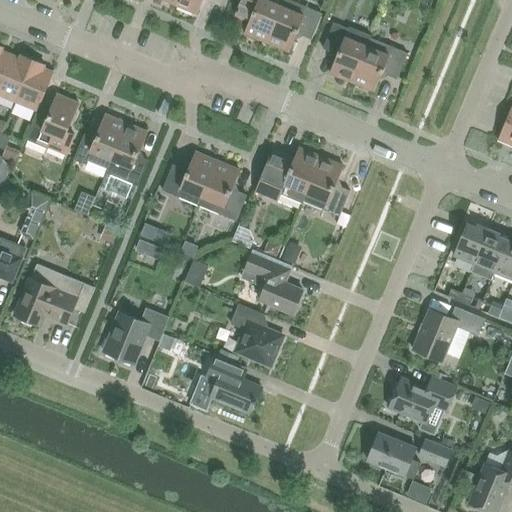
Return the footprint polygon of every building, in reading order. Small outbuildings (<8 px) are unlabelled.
[(202,0),(178,0),(176,5),(197,14),(202,0)] [(241,0),(238,9),(235,17),(250,23),(245,34),(267,43),(282,6),(272,2),(272,0),(241,0)] [(297,33),(312,40),(323,14),(307,7),(289,0),(284,0),(282,6),(267,43),(289,52),(297,33)] [(334,23),(323,49),(338,55),(330,74),(352,83),(368,46),(371,38),(371,37),(351,28),(350,30),(334,23)] [(368,46),(352,83),(374,92),(382,73),(397,79),(408,54),(371,38),(368,46)] [(4,48),(0,46),(0,81),(11,55),(2,51),(4,48)] [(0,81),(0,95),(16,102),(33,60),(21,55),(20,58),(11,55),(0,81)] [(46,65),(33,60),(16,102),(38,111),(54,72),(44,68),(46,65)] [(36,114),(26,140),(68,157),(78,134),(68,130),(79,103),(58,94),(48,118),(36,114)] [(511,107),(498,140),(511,146),(511,107)] [(85,134),(74,160),(86,165),(88,160),(108,169),(127,123),(106,115),(96,139),(85,134)] [(0,125),(0,130),(12,136),(18,124),(4,118),(0,125)] [(126,181),(138,186),(149,160),(138,156),(148,132),(127,123),(108,169),(106,173),(126,181)] [(11,138),(3,135),(0,141),(0,147),(6,150),(11,138)] [(303,201),(306,194),(322,157),(300,148),(295,159),(273,150),(255,192),(278,202),(282,194),(302,203),(303,201)] [(173,165),(163,190),(179,197),(199,206),(218,161),(196,152),(188,171),(173,165)] [(0,155),(0,184),(3,186),(10,168),(0,155)] [(511,161),(494,155),(491,165),(509,171),(511,162),(511,161)] [(344,166),(322,157),(306,194),(303,201),(340,217),(351,191),(336,185),(344,166)] [(236,221),(247,195),(232,189),(240,170),(218,161),(199,206),(220,215),(236,221)] [(35,239),(51,200),(32,192),(25,208),(30,210),(21,233),(35,239)] [(454,256),(475,265),(489,230),(477,225),(476,227),(467,223),(454,256)] [(146,225),(141,237),(152,242),(157,229),(146,225)] [(108,228),(102,242),(112,246),(118,232),(108,228)] [(240,228),(234,243),(250,249),(254,240),(250,232),(240,228)] [(501,234),(489,230),(475,265),(472,270),(492,279),(495,273),(508,240),(500,237),(501,234)] [(0,277),(13,282),(27,247),(3,238),(0,244),(0,277)] [(511,241),(508,240),(495,273),(511,280),(511,241)] [(290,244),(283,261),(295,266),(300,254),(297,246),(290,244)] [(260,300),(293,314),(303,290),(278,280),(285,263),(253,250),(242,278),(265,287),(260,300)] [(201,288),(210,265),(194,259),(185,281),(201,288)] [(37,264),(15,316),(41,326),(46,315),(68,324),(74,309),(86,314),(96,288),(37,264)] [(463,293),(452,289),(449,297),(459,301),(463,293)] [(459,301),(470,306),(474,298),(463,293),(459,301)] [(236,352),(271,367),(284,336),(260,326),(265,315),(239,304),(231,324),(245,330),(236,352)] [(503,310),(492,305),(488,313),(499,318),(503,310)] [(478,336),(485,319),(456,307),(451,318),(430,309),(413,350),(443,362),(457,327),(478,336)] [(120,312),(104,352),(135,364),(146,336),(160,342),(170,318),(147,308),(141,321),(120,312)] [(511,317),(511,313),(503,310),(499,318),(510,322),(511,317)] [(164,335),(159,346),(170,351),(175,339),(164,335)] [(222,352),(220,357),(234,363),(236,357),(222,352)] [(206,379),(217,384),(211,397),(250,413),(254,402),(256,402),(262,388),(238,378),(243,367),(234,363),(220,357),(216,355),(206,379)] [(434,405),(447,410),(457,386),(434,376),(428,389),(402,378),(390,408),(427,423),(434,405)] [(379,433),(368,461),(405,476),(414,480),(421,463),(412,460),(416,448),(379,433)] [(443,438),(441,444),(451,448),(453,442),(443,438)] [(426,440),(420,456),(445,467),(452,451),(426,440)] [(498,511),(510,483),(511,483),(511,452),(509,451),(501,471),(485,464),(469,504),(489,511),(498,511)] [(420,468),(415,483),(434,490),(439,476),(420,468)]
